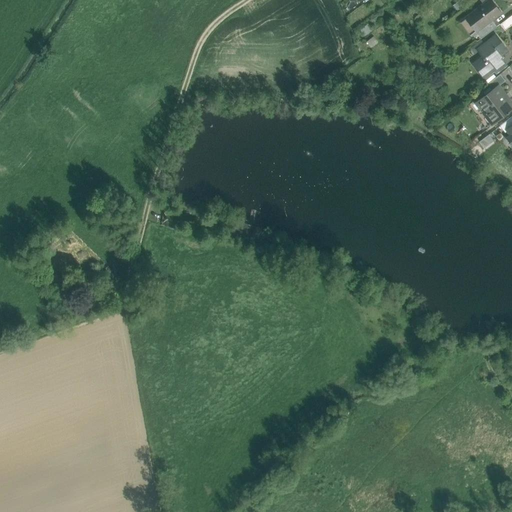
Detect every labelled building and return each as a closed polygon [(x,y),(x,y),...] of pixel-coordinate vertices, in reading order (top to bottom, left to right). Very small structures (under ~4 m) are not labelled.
[(489,0),(484,4),(462,21),(472,35),(476,31),(492,19),(501,12),(492,0),(489,0)] [(511,15),(501,24),(505,30),(511,24),(511,15)] [(492,19),(476,31),(481,38),(497,26),(492,19)] [(369,24),(361,27),(363,34),(372,31),(369,24)] [(496,35),(477,49),(486,61),(477,68),(485,78),(495,71),(493,68),(503,60),(499,54),(507,48),(496,35)] [(374,36),(367,40),(371,46),(378,41),(374,36)] [(503,60),(493,68),(495,71),(497,73),(507,65),(503,60)] [(500,74),(488,84),(493,89),(499,85),(506,80),(500,74)] [(511,102),(499,85),(493,89),(476,102),(484,111),(483,113),(492,124),(511,108),(511,102)] [(511,116),(500,125),(505,132),(508,130),(511,126),(511,116)] [(57,288),(64,283),(56,274),(50,279),(57,288)]
